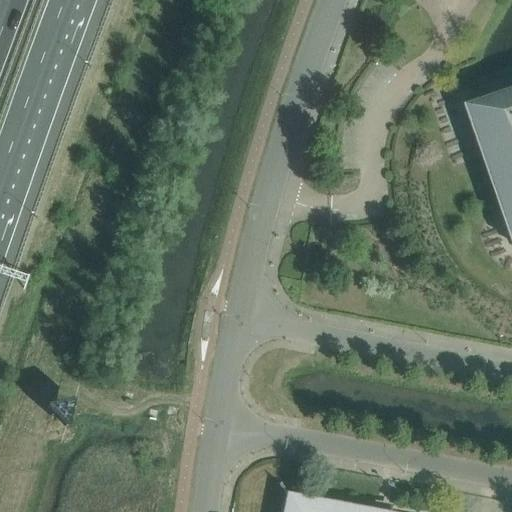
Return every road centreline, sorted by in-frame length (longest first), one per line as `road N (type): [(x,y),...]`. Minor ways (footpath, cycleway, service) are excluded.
road 1 (unclassified): [(240,318),(289,125),(334,0)]
road 2 (unclassified): [(218,424),(511,480)]
road 3 (unclassified): [(511,371),(240,318)]
road 4 (motorway): [(0,182),(69,0)]
